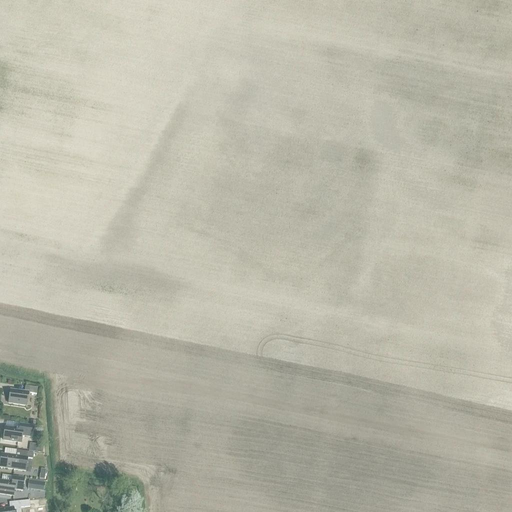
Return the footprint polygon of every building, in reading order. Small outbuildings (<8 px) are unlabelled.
[(28,394),(36,395),(37,389),(25,387),(24,393),(10,391),(8,404),(26,407),(28,394)] [(23,431),(31,432),(32,426),(20,424),(19,430),(5,428),(3,441),(21,444),(23,431)] [(0,460),(0,468),(25,472),(28,453),(16,451),(15,457),(1,455),(0,460)] [(14,490),(22,492),(24,479),(12,477),(11,483),(0,481),(0,494),(13,497),(14,490)] [(45,500),(31,501),(32,509),(45,508),(45,500)] [(30,507),(29,501),(9,503),(9,509),(0,510),(0,511),(20,511),(20,508),(30,507)]
